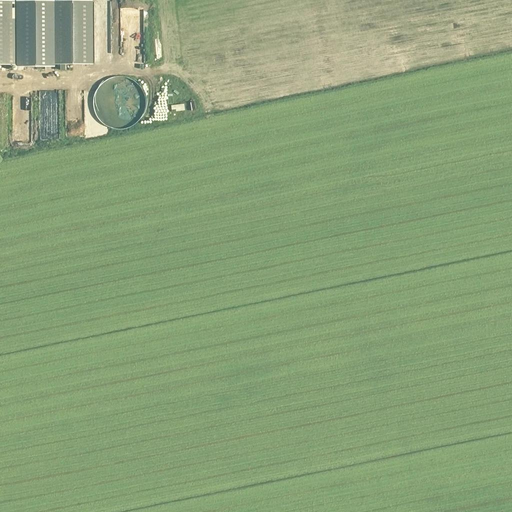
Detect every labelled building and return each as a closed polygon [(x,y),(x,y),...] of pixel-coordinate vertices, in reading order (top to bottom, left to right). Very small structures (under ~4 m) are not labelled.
[(0,65),(17,65),(17,3),(0,3),(0,65)] [(53,65),(52,3),(17,3),(17,65),(53,65)] [(92,3),(72,3),(52,3),(53,65),(93,65),(92,3)] [(68,90),(73,108),(83,105),(78,87),(68,90)] [(97,119),(98,138),(109,137),(109,119),(97,119)]
